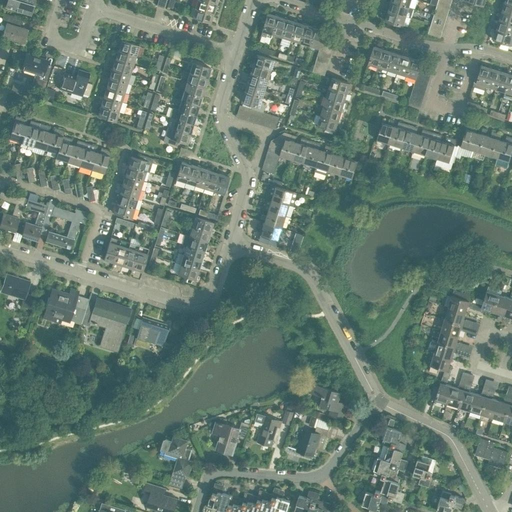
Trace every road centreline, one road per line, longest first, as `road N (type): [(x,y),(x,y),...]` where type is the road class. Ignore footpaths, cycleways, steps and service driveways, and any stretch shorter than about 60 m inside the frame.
road 1 (residential): [(279,0),(430,47),(511,57)]
road 2 (tertiary): [(380,402),(312,277),(230,244)]
road 3 (tertiary): [(230,244),(248,180),(219,112),(235,52)]
road 4 (residential): [(78,273),(201,304),(218,284),(230,244)]
road 5 (residential): [(78,273),(99,209),(0,179)]
road 6 (tertiary): [(490,511),(452,440),(380,402)]
road 7 (residential): [(197,511),(209,471),(322,478)]
road 8 (unclassified): [(235,52),(96,8)]
road 9 (residential): [(96,8),(82,53),(47,42),(60,0)]
